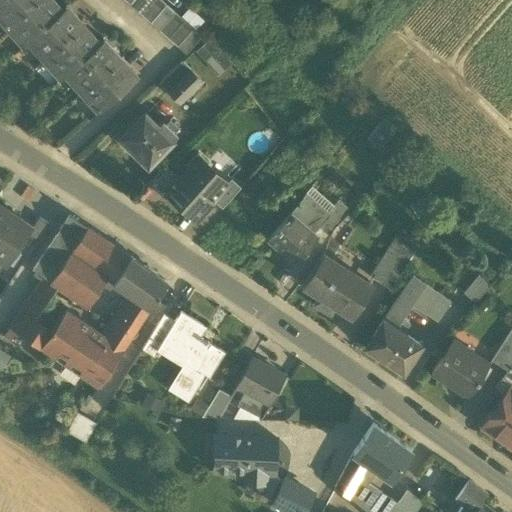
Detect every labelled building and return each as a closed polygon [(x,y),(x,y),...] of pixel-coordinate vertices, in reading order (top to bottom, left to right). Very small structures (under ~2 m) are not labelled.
[(0,0),(0,15),(8,25),(35,0),(0,0)] [(25,43),(29,39),(60,11),(50,0),(35,0),(8,25),(25,43)] [(153,0),(137,0),(132,7),(140,15),(153,0)] [(165,5),(160,0),(153,0),(140,15),(149,23),(165,5)] [(174,13),(165,5),(149,23),(158,31),(174,13)] [(189,6),(181,15),(195,28),(203,19),(189,6)] [(29,39),(45,58),(81,26),(65,7),(60,11),(29,39)] [(183,20),(174,13),(158,31),(167,38),(183,20)] [(192,28),(183,20),(167,38),(176,46),(192,28)] [(62,76),(67,72),(98,44),(81,26),(45,58),(62,76)] [(201,36),(192,28),(176,46),(185,54),(201,36)] [(231,63),(209,38),(195,51),(217,76),(231,63)] [(67,72),(83,90),(119,59),(102,40),(98,44),(67,72)] [(136,78),(119,59),(83,90),(101,110),(136,78)] [(158,83),(167,91),(190,69),(182,60),(167,75),(158,83)] [(167,91),(179,104),(203,82),(190,69),(167,91)] [(119,138),(147,165),(172,140),(172,139),(176,135),(173,132),(177,128),(169,120),(165,124),(162,121),(157,125),(144,112),(119,138)] [(396,129),(383,118),(366,137),(379,149),(396,129)] [(188,163),(190,165),(198,157),(206,164),(208,162),(197,152),(188,163)] [(226,183),(206,164),(198,157),(190,165),(179,178),(165,193),(166,194),(195,219),(213,200),(227,184),(226,183)] [(148,182),(164,196),(166,194),(165,193),(179,178),(164,165),(148,182)] [(213,200),(221,208),(240,187),(230,179),(227,183),(226,182),(226,183),(227,184),(213,200)] [(325,216),(334,205),(313,187),(303,198),(325,216)] [(435,205),(427,193),(409,204),(417,217),(435,205)] [(267,239),(296,265),(312,246),(308,241),(323,222),(327,217),(325,216),(303,198),(290,215),(289,214),(267,239)] [(327,217),(323,222),(331,229),(347,207),(338,200),(334,205),(325,216),(327,217)] [(0,233),(13,214),(0,204),(0,233)] [(32,226),(13,214),(0,233),(0,261),(6,265),(27,235),(32,226)] [(33,269),(36,271),(44,276),(57,285),(79,254),(104,272),(117,281),(130,256),(70,215),(33,269)] [(27,235),(36,241),(48,223),(39,217),(32,226),(27,235)] [(371,277),(389,288),(416,246),(398,235),(371,277)] [(334,306),(352,317),(372,285),(367,282),(322,253),(302,286),(319,297),(314,305),(328,315),(334,306)] [(85,300),(104,272),(79,254),(57,285),(80,301),(85,300)] [(168,281),(130,256),(117,281),(115,285),(130,294),(150,308),(168,281)] [(41,280),(44,276),(36,271),(33,275),(41,280)] [(412,304),(436,320),(449,300),(412,274),(398,295),(412,304)] [(463,292),(475,302),(489,286),(477,275),(463,292)] [(9,327),(23,336),(33,320),(57,285),(44,276),(41,280),(9,327)] [(130,294),(103,334),(123,348),(150,308),(130,294)] [(364,347),(402,372),(420,344),(403,333),(409,324),(402,319),(412,304),(398,295),(382,319),(364,347)] [(97,386),(123,348),(103,334),(68,310),(52,333),(42,349),(97,386)] [(174,386),(191,397),(205,374),(209,377),(225,352),(200,336),(206,326),(180,310),(174,320),(158,346),(160,346),(184,361),(188,364),(174,386)] [(142,348),(154,356),(157,351),(160,346),(158,346),(174,320),(164,313),(142,348)] [(42,349),(52,333),(33,320),(23,336),(42,349)] [(511,326),(503,340),(511,345),(511,326)] [(447,381),(468,395),(489,364),(452,340),(431,372),(446,382),(447,381)] [(490,360),(507,371),(509,367),(511,363),(511,345),(503,340),(490,360)] [(160,346),(157,351),(181,366),(167,388),(188,401),(191,397),(174,386),(188,364),(184,361),(160,346)] [(10,356),(0,348),(0,369),(0,370),(10,356)] [(236,386),(245,391),(270,405),(286,376),(251,357),(236,386)] [(511,386),(511,369),(509,367),(507,371),(494,388),(504,396),(510,387),(511,388),(511,386)] [(481,426),(504,443),(511,432),(511,389),(511,388),(510,387),(504,396),(481,426)] [(202,418),(218,419),(231,395),(219,388),(202,418)] [(264,416),(270,405),(245,391),(236,406),(239,407),(241,409),(244,404),(264,416)] [(139,406),(159,411),(164,402),(146,392),(139,406)] [(241,409),(239,407),(232,419),(261,421),(264,416),(244,404),(241,409)] [(299,407),(285,406),(284,420),(298,421),(299,407)] [(66,431),(86,443),(97,423),(77,412),(66,431)] [(373,423),(353,453),(366,462),(376,469),(390,479),(410,450),(373,423)] [(244,482),(265,483),(266,473),(274,474),(275,438),(215,435),(214,471),(245,472),(244,482)] [(348,498),(366,462),(353,453),(334,487),(348,498)] [(366,462),(348,498),(355,503),(366,511),(380,492),(367,483),(376,469),(366,462)] [(275,497),(284,479),(274,474),(266,473),(265,483),(265,496),(275,497)] [(272,504),(289,511),(302,511),(312,493),(284,479),(275,497),(272,504)] [(455,499),(464,505),(473,511),(481,503),(487,494),(469,480),(455,499)] [(403,508),(402,509),(406,511),(415,511),(423,500),(406,489),(396,503),(403,508)] [(380,492),(366,511),(367,511),(385,511),(393,501),(380,492)] [(396,503),(393,501),(385,511),(400,511),(402,509),(403,508),(396,503)] [(493,511),(481,503),(473,511),(493,511)]
